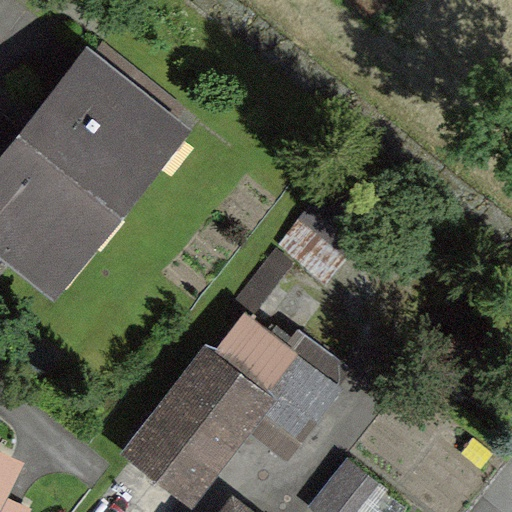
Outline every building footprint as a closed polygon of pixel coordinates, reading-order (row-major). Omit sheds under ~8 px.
[(51,282),(176,126),(88,56),(0,166),(0,262),(10,250),(51,282)] [(332,178),(281,244),(326,283),(377,214),(332,178)] [(243,315),(213,355),(262,391),(245,413),(289,447),(348,371),(298,332),(285,348),(243,315)] [(467,322),(436,361),(473,390),(503,351),(467,322)] [(188,487),(245,413),(262,391),(213,355),(139,450),(188,487)] [(0,478),(10,460),(0,454),(0,511),(16,511),(20,505),(0,494),(0,478)] [(349,462),(314,506),(321,511),(351,511),(375,483),(349,462)]
